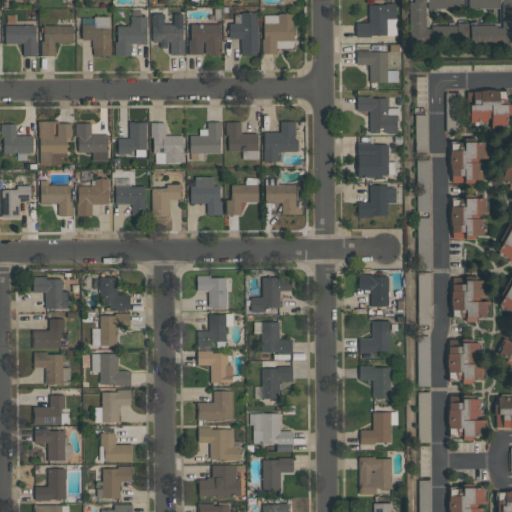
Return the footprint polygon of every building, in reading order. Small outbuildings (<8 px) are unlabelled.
[(511,44),(408,44),(408,0),(511,0),(511,44)] [(386,34),(369,34),(369,36),(356,36),(356,21),(368,21),(368,4),(385,4),(385,3),(395,3),(395,18),(386,18),(386,34)] [(184,54),(169,54),(170,41),(166,41),(166,47),(159,47),(159,41),(152,41),(152,24),(151,24),(151,13),(163,13),(163,23),(173,23),(173,12),(182,12),(182,39),(184,39),(184,54)] [(257,12),(257,53),(240,53),(240,37),(228,37),(228,23),(241,23),(240,12),(257,12)] [(293,13),(294,23),(293,23),(293,40),(275,40),(275,53),(263,53),(262,22),(277,22),(277,13),(293,13)] [(110,28),(110,54),(93,54),(93,47),(91,47),(91,39),(81,39),(81,24),(93,24),(93,16),(109,16),(109,28),(110,28)] [(114,41),(116,41),(116,25),(129,25),(129,22),(130,22),(130,16),(146,16),(146,26),(146,43),(129,43),(130,54),(114,55),(114,41)] [(22,55),(22,43),(4,42),(5,24),(35,25),(34,41),(37,41),(37,55),(22,55)] [(221,53),(204,53),(204,41),(202,41),(202,54),(188,54),(188,39),(190,39),(190,24),(219,24),(219,39),(221,39),(221,53)] [(40,55),(40,40),(43,40),(43,25),(72,25),(72,42),(55,42),(55,55),(40,55)] [(369,64),(356,63),(356,49),(370,49),(370,51),(386,51),(386,81),(369,81),(369,64)] [(466,91),(472,91),(472,90),(479,90),(484,90),(484,89),(493,89),(498,89),(498,100),(506,100),(506,104),(510,103),(510,114),(507,115),(507,123),(490,123),(490,118),(487,118),(487,121),(469,122),(469,115),(465,115),(465,103),(466,103),(466,91)] [(369,132),(369,110),(356,110),(356,96),(371,96),(371,97),(387,97),(387,113),(396,113),(396,133),(386,133),(386,132),(369,132)] [(426,114),(427,151),(414,152),(414,114),(426,114)] [(39,164),(39,137),(38,137),(38,120),(58,120),(58,122),(70,122),(71,137),(66,138),(66,141),(66,156),(60,156),(60,163),(39,164)] [(182,135),(182,151),(183,151),(183,162),(164,162),(164,152),(152,152),(152,137),(150,137),(150,121),(164,121),(164,135),(182,135)] [(189,152),(189,134),(206,134),(206,121),(221,121),(221,136),(219,136),(219,152),(189,152)] [(228,150),(227,136),(225,136),(225,121),(240,121),(240,133),(257,133),(257,150),(228,150)] [(297,150),(276,150),(276,161),(263,161),(263,131),(279,131),(279,121),(295,121),(295,134),(293,134),(293,139),(297,139),(297,150)] [(77,151),(77,136),(75,136),(75,122),(90,122),(90,134),(107,134),(107,160),(92,160),(92,151),(77,151)] [(146,149),(131,149),(131,153),(117,153),(117,138),(128,138),(128,122),(146,122),(146,149)] [(32,152),(2,152),(2,137),(0,137),(0,123),(15,123),(15,135),(32,135),(32,152)] [(458,150),(458,142),(463,142),(463,141),(484,141),(484,149),(485,149),(485,155),(487,155),(487,158),(477,158),(476,162),(482,162),(482,165),(481,165),(481,178),(473,178),(473,183),(464,183),(464,182),(451,182),(451,176),(450,176),(450,168),(449,168),(449,162),(449,154),(449,150),(458,150)] [(356,142),(372,142),(372,143),(387,143),(387,174),(381,174),(381,178),(369,178),(369,177),(356,177),(356,142)] [(511,190),(507,187),(509,184),(501,180),(504,173),(502,172),(505,167),(503,166),(505,164),(511,167),(511,157),(509,156),(510,153),(511,154),(511,190)] [(416,212),(415,160),(429,159),(430,211),(416,212)] [(221,214),(206,214),(206,202),(190,203),(190,185),(194,185),(194,176),(213,176),(213,185),(219,185),(219,200),(221,200),(221,214)] [(108,178),(108,187),(108,204),(91,204),(91,215),(76,215),(76,203),(77,203),(77,185),(94,185),(94,178),(108,178)] [(179,184),(179,198),(168,198),(168,215),(151,215),(151,188),(162,188),(162,187),(166,187),(166,184),(179,184)] [(257,201),(240,201),(240,213),(227,214),(227,199),(230,199),(230,196),(230,184),(257,184),(257,201)] [(301,214),(281,214),(281,202),(264,202),(264,184),(294,184),(294,200),(301,200),(301,214)] [(357,216),(357,201),(369,201),(368,184),(386,184),(386,186),(395,186),(395,202),(387,202),(387,215),(371,215),(371,216),(357,216)] [(1,188),(16,188),(16,185),(29,185),(29,200),(18,200),(18,215),(1,215),(1,188)] [(72,215),(57,215),(57,203),(40,203),(40,185),(69,185),(69,201),(72,201),(72,215)] [(144,185),(144,215),(131,215),(131,203),(115,203),(115,185),(144,185)] [(474,238),(452,238),(452,231),(451,231),(451,224),(450,224),(450,219),(449,209),(450,209),(450,205),(459,205),(458,198),(464,198),(464,194),(476,194),(476,197),(484,197),(484,204),(486,204),(486,211),(487,211),(487,213),(477,213),(477,218),(483,218),(483,220),(482,220),(482,235),(474,235),(474,238)] [(429,268),(416,268),(416,217),(430,217),(429,268)] [(511,256),(510,261),(508,260),(509,258),(504,255),(504,253),(498,250),(502,241),(499,240),(508,223),(511,224),(511,222),(511,256)] [(231,306),(208,306),(208,290),(196,290),(196,275),(220,275),(220,271),(231,271),(231,306)] [(430,272),(430,324),(417,324),(416,272),(430,272)] [(358,273),(370,273),(370,275),(387,275),(387,305),(369,305),(369,289),(358,289),(358,273)] [(61,278),(61,291),(70,291),(70,300),(66,300),(66,308),(44,308),(44,291),(32,291),(32,276),(46,276),(46,278),(61,278)] [(129,308),(123,308),(123,310),(117,310),(117,308),(108,308),(108,303),(99,303),(98,276),(116,276),(116,295),(129,294),(129,308)] [(261,296),(261,276),(290,277),(290,290),(279,290),(279,307),(263,307),(263,311),(250,311),(250,296),(261,296)] [(451,291),(451,283),(452,283),(452,276),(476,276),(476,279),(482,279),(482,294),(484,294),(484,297),(477,297),(477,301),(488,301),(488,304),(486,304),(486,310),(485,310),(485,317),(476,317),(476,320),(465,320),(465,316),(460,316),(460,309),(451,309),(451,291)] [(511,312),(498,304),(503,295),(500,293),(510,276),(511,277),(511,312)] [(116,344),(99,344),(99,315),(114,315),(114,312),(129,312),(129,327),(116,327),(116,344)] [(225,340),(210,340),(210,345),(196,345),(196,330),(208,330),(208,314),(225,314),(225,340)] [(63,318),(63,331),(60,331),(60,334),(59,334),(60,346),(34,347),(34,348),(31,348),(31,330),(48,330),(48,318),(63,318)] [(388,320),(389,350),(373,350),(373,351),(358,352),(358,338),(370,337),(370,320),(388,320)] [(278,321),(278,339),(291,339),(291,353),(276,353),(276,351),(260,351),(260,321),(278,321)] [(417,386),(416,335),(428,335),(429,386),(417,386)] [(504,338),(511,342),(511,360),(498,352),(500,349),(499,348),(504,341),(502,340),(504,338)] [(456,372),(447,372),(447,353),(448,353),(448,345),(448,339),(471,339),(471,342),(478,342),(479,360),(472,360),(472,363),(483,363),(483,372),(481,372),(481,379),(472,380),(472,383),(461,383),(461,379),(456,379),(456,372)] [(210,364),(196,364),(196,350),(211,350),(211,352),(227,352),(227,364),(231,364),(231,382),(210,382),(210,364)] [(44,383),(44,367),(33,367),(33,351),(47,351),(47,353),(62,353),(62,383),(44,383)] [(117,353),(117,370),(129,370),(129,385),(115,385),(115,383),(99,383),(99,353),(117,353)] [(291,365),(291,380),(279,380),(279,397),(261,397),(261,368),(276,368),(276,365),(291,365)] [(389,367),(389,397),(371,397),(371,379),(359,379),(359,365),(373,365),(373,367),(389,367)] [(130,404),(118,404),(118,421),(101,421),(100,391),(116,391),(116,389),(129,389),(130,404)] [(197,419),(196,402),(213,402),(212,390),(232,390),(232,419),(197,419)] [(429,392),(430,442),(417,442),(416,392),(429,392)] [(494,427),(494,414),(492,414),(492,404),(497,404),(497,396),(511,396),(511,394),(511,428),(508,428),(508,427),(494,427)] [(32,424),(32,406),(48,406),(48,395),(64,395),(64,408),(60,408),(60,423),(35,423),(35,424),(32,424)] [(481,435),(472,435),(472,439),(462,439),(462,435),(457,435),(457,427),(448,427),(448,409),(448,402),(449,402),(449,395),(471,395),(471,398),(479,398),(479,412),(481,412),(481,415),(475,415),(475,419),(485,419),(484,421),(483,421),(483,428),(481,428),(481,435)] [(371,429),(371,412),(390,411),(390,441),(373,441),(373,443),(359,444),(359,429),(371,429)] [(252,443),(252,425),(247,425),(247,412),(279,412),(279,430),(292,430),(292,443),(277,443),(252,443)] [(209,458),(209,442),(197,442),(197,426),(212,426),(212,429),(232,428),(232,444),(238,444),(238,447),(240,447),(240,459),(226,459),(226,458),(209,458)] [(46,459),(46,442),(33,442),(33,428),(48,428),(48,430),(64,430),(64,459),(46,459)] [(103,460),(103,449),(103,446),(99,446),(99,432),(115,432),(115,444),(131,444),(131,462),(127,462),(127,460),(103,460)] [(358,494),(358,456),(374,456),(374,458),(390,458),(390,488),(375,488),(375,494),(358,494)] [(292,457),(292,472),(280,472),(280,489),(261,489),(261,459),(277,459),(277,457),(292,457)] [(102,497),(101,468),(115,467),(115,465),(130,465),(130,481),(119,481),(119,497),(102,497)] [(215,495),(198,495),(198,479),(206,479),(206,476),(211,476),(211,465),(235,465),(235,479),(240,479),(240,495),(224,495),(223,497),(221,498),(218,498),(216,497),(215,495)] [(65,467),(65,498),(49,498),(49,500),(34,500),(34,485),(46,485),(46,467),(65,467)] [(417,511),(417,479),(430,479),(430,511),(417,511)] [(457,495),(457,488),(462,488),(462,487),(482,487),(482,494),(484,494),(484,501),(486,501),(486,504),(476,504),(476,507),(481,507),(481,510),(479,510),(479,511),(448,511),(448,509),(447,509),(447,500),(448,500),(448,495),(457,495)] [(504,491),(511,490),(511,511),(497,511),(497,500),(504,500),(504,491)] [(391,511),(372,511),(372,502),(391,503),(391,511)] [(228,505),(228,511),(196,511),(196,503),(212,503),(212,505),(228,505)] [(262,511),(262,504),(278,504),(278,503),(287,503),(287,511),(262,511)]
